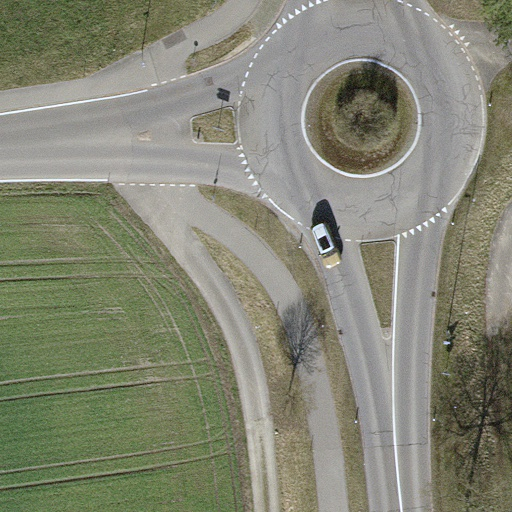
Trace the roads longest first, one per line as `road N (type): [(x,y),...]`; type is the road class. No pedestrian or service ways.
road 1 (track): [(165,128),(169,222),(250,345),(269,511)]
road 2 (secondary): [(403,511),(369,211)]
road 3 (tertiary): [(0,145),(270,119)]
road 4 (tertiary): [(369,211),(422,192),(455,145),(455,89),(419,40)]
road 5 (track): [(511,440),(501,310),(511,241)]
road 6 (tertiary): [(270,119),(290,175),(339,208),(369,211)]
road 7 (tertiary): [(419,40),(397,28),(348,24),(303,45)]
